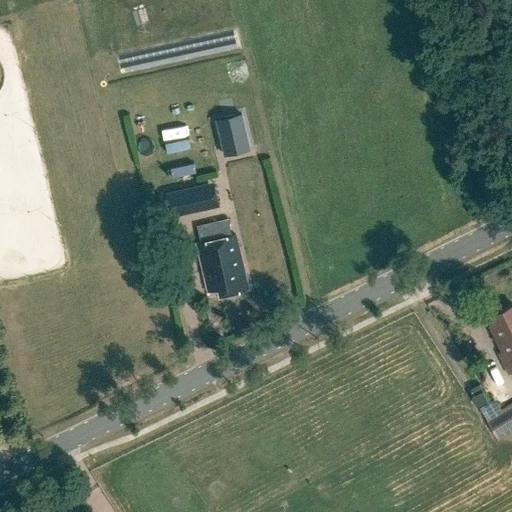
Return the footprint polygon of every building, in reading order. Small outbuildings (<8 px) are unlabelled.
[(250,149),(242,113),(215,120),(224,155),(250,149)] [(207,209),(201,185),(166,193),(171,217),(207,209)] [(235,235),(196,244),(208,292),(218,290),(219,296),(248,290),(235,235)] [(490,326),(502,352),(499,354),(509,374),(511,371),(511,305),(491,316),(495,324),(490,326)] [(471,389),(475,395),(473,397),(477,406),(488,400),(480,385),(471,389)] [(502,413),(495,417),(505,434),(511,430),(511,403),(500,411),(502,413)]
